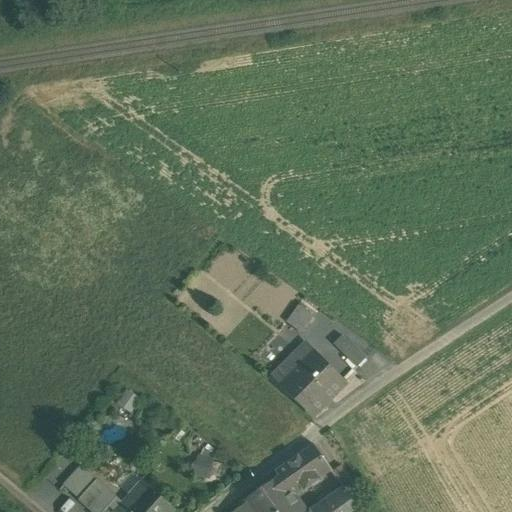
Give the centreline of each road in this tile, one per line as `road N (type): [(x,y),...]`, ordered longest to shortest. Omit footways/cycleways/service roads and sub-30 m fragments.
road 1 (residential): [(212,511),(392,376)]
road 2 (unclassified): [(392,376),(511,298)]
